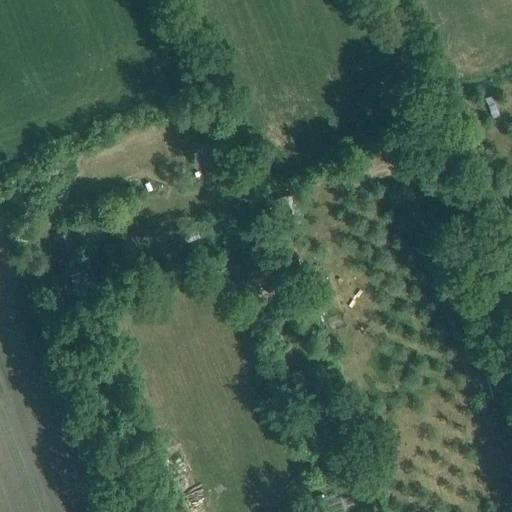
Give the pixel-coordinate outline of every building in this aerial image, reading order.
[(450,171),(414,188),(423,205),(458,188),(450,171)] [(277,200),(285,222),(304,215),(295,193),(277,200)] [(72,230),(79,249),(89,246),(82,227),(72,230)] [(72,230),(55,237),(70,276),(87,269),(79,249),(72,230)] [(246,271),(270,262),(264,244),(240,253),(246,271)] [(101,292),(91,267),(70,276),(79,300),(101,292)] [(475,380),(480,400),(499,394),(493,375),(475,380)]
